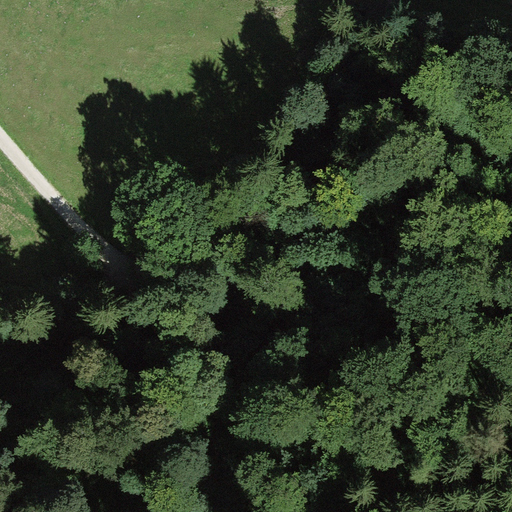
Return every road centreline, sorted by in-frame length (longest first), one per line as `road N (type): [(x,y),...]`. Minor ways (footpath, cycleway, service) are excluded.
road 1 (track): [(511,260),(218,279),(145,276),(113,262),(10,360),(0,360)]
road 2 (track): [(511,214),(397,227),(183,277)]
road 3 (track): [(113,262),(0,132)]
